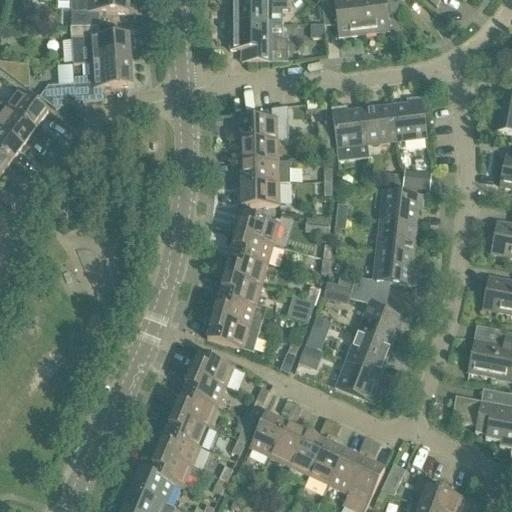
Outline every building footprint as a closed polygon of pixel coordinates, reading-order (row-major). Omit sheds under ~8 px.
[(99,16),(129,17),(129,0),(88,0),(88,4),(72,3),(71,30),(98,30),(99,16)] [(288,15),(287,0),(242,0),(242,3),(238,3),(230,3),(230,29),(271,29),(283,29),(283,15),(288,15)] [(335,12),(338,42),(365,38),(359,0),(321,0),(323,13),(335,12)] [(390,35),(387,17),(393,17),(397,10),(396,4),(402,3),(405,0),(359,0),(365,38),(390,35)] [(424,0),(437,11),(442,0),(456,0),(465,4),(467,0),(424,0)] [(288,42),(271,42),(271,29),(230,29),(230,55),(234,55),(234,66),(260,66),(288,66),(288,42)] [(129,38),(99,40),(98,30),(71,30),(72,54),(89,53),(90,67),(131,64),(129,38)] [(16,31),(2,31),(2,41),(16,41),(16,31)] [(28,68),(0,64),(0,70),(17,84),(26,90),(30,90),(28,68)] [(103,92),(133,90),(131,64),(90,67),(91,81),(74,82),(75,88),(75,94),(103,92)] [(103,104),(103,92),(75,94),(75,88),(48,90),(36,98),(52,111),(76,106),(103,104)] [(49,115),(18,93),(6,109),(36,132),(49,115)] [(511,101),(503,100),(496,135),(511,138),(511,101)] [(316,102),(306,103),(308,113),(318,112),(316,102)] [(422,105),(422,102),(407,103),(408,108),(392,110),(396,146),(427,142),(423,106),(422,105)] [(36,132),(6,109),(0,117),(0,132),(23,150),(36,132)] [(396,146),(392,110),(362,114),(367,149),(396,146)] [(240,123),(240,146),(278,145),(288,144),(287,111),(271,113),(271,122),(240,123)] [(368,161),(367,149),(362,114),(347,116),(347,111),(332,113),(337,153),(338,165),(368,161)] [(321,144),(329,143),(328,129),(319,130),(321,144)] [(23,150),(0,132),(0,160),(10,168),(23,150)] [(329,143),(321,144),(323,157),(331,156),(329,143)] [(241,167),(279,167),(278,145),(240,146),(241,167)] [(511,160),(510,160),(506,159),(501,191),(511,192),(511,160)] [(0,181),(10,168),(0,160),(0,181)] [(241,167),(241,189),(279,188),(290,187),(289,166),(279,167),(241,167)] [(324,186),(332,186),(332,173),(324,173),(324,186)] [(431,177),(405,175),(403,190),(429,193),(431,177)] [(332,186),(324,186),(324,200),(332,200),(332,186)] [(242,211),(280,210),(279,188),(241,189),(242,211)] [(424,199),(384,195),(381,225),(416,229),(418,214),(422,214),(424,199)] [(337,220),(347,221),(348,210),(338,209),(337,220)] [(280,228),(243,217),(237,238),(274,249),(280,228)] [(347,221),(337,220),(335,232),(345,233),(347,221)] [(317,223),(316,237),(330,238),(331,224),(317,223)] [(377,255),(413,259),(416,229),(381,225),(377,255)] [(511,229),(498,227),(492,258),(511,261),(511,229)] [(231,259),(268,269),(274,249),(237,238),(231,259)] [(333,251),(325,250),(323,262),(331,263),(333,251)] [(390,287),(414,290),(416,275),(411,274),(413,259),(377,255),(374,285),(390,287)] [(225,280),(262,291),(268,269),(231,259),(225,280)] [(325,277),(329,278),(331,263),(323,262),(321,277),(325,277)] [(262,291),(225,280),(219,300),(256,311),(262,291)] [(364,294),(368,295),(369,287),(366,283),(355,280),(352,292),(364,295),(364,294)] [(511,286),(490,282),(484,314),(511,318),(511,286)] [(336,301),(349,304),(352,293),(328,287),(325,301),(335,303),(336,301)] [(319,293),(312,291),(307,304),(315,306),(319,293)] [(350,303),(361,305),(364,295),(352,292),(350,303)] [(214,321),(259,334),(265,313),(256,311),(219,300),(214,321)] [(294,300),(288,320),(309,326),(311,320),(315,306),(307,304),(294,300)] [(401,337),(407,323),(384,314),(369,308),(358,337),(391,349),(397,335),(401,337)] [(207,344),(244,354),(253,357),(259,334),(214,321),(207,344)] [(316,321),(310,338),(306,349),(316,353),(322,335),(326,324),(316,321)] [(305,335),(298,332),(293,343),(301,346),(305,335)] [(391,349),(358,337),(347,365),(381,378),(391,349)] [(475,345),(469,377),(509,385),(511,385),(511,340),(497,337),(495,349),(475,345)] [(281,374),(281,375),(285,377),(289,378),(292,370),(301,346),(293,343),(281,374)] [(302,360),(311,364),(316,353),(306,349),(302,360)] [(229,369),(199,357),(191,377),(226,392),(235,371),(231,370),(229,369)] [(336,393),(374,408),(380,394),(375,392),(381,378),(347,365),(336,393)] [(226,392),(191,377),(182,398),(217,413),(226,392)] [(262,392),(257,404),(264,408),(270,396),(262,392)] [(492,408),(456,401),(453,418),(462,419),(461,427),(476,430),(475,437),(486,439),(485,443),(500,446),(500,451),(511,452),(511,453),(510,462),(511,462),(511,398),(495,395),(492,408)] [(217,413),(182,398),(174,418),(209,432),(217,413)] [(250,417),(258,421),(264,408),(257,404),(250,417)] [(287,405),(282,418),(289,421),(295,409),(287,405)] [(297,425),(303,413),(295,409),(289,421),(297,425)] [(209,432),(174,418),(165,438),(201,452),(209,432)] [(266,418),(250,453),(269,462),(286,427),(266,418)] [(326,424),(321,436),(328,440),(334,427),(326,424)] [(290,471),(306,437),(286,427),(269,462),(290,471)] [(336,443),(342,431),(334,427),(328,440),(325,446),(309,480),(327,489),(344,455),(334,450),(337,444),(336,443)] [(244,431),(238,444),(245,448),(251,435),(244,431)] [(309,480),(325,446),(306,437),(290,471),(309,480)] [(201,452),(165,438),(157,457),(193,472),(201,452)] [(366,442),(360,455),(367,458),(373,446),(366,442)] [(232,456),(240,460),(245,448),(238,444),(232,456)] [(375,462),(381,449),(373,446),(367,458),(375,462)] [(348,499),(364,464),(344,455),(327,489),(348,499)] [(184,493),(185,489),(193,472),(157,457),(149,476),(149,477),(175,488),(175,489),(184,493)] [(378,489),(385,474),(364,464),(348,499),(343,510),(347,511),(366,511),(369,508),(378,489)] [(387,482),(384,489),(382,494),(389,498),(393,501),(406,475),(394,469),(390,476),(387,482)] [(219,483),(227,487),(233,474),(225,471),(219,483)] [(166,509),(175,489),(175,488),(149,477),(149,476),(140,472),(133,489),(131,494),(166,509)] [(414,496),(423,499),(419,509),(428,511),(464,511),(466,507),(462,503),(463,502),(430,490),(433,485),(420,480),(414,496)] [(214,495),(221,499),(224,493),(226,489),(227,487),(219,483),(217,489),(214,495)] [(174,511),(166,509),(131,494),(123,511),(174,511)] [(376,507),(383,511),(389,498),(382,494),(376,507)]
